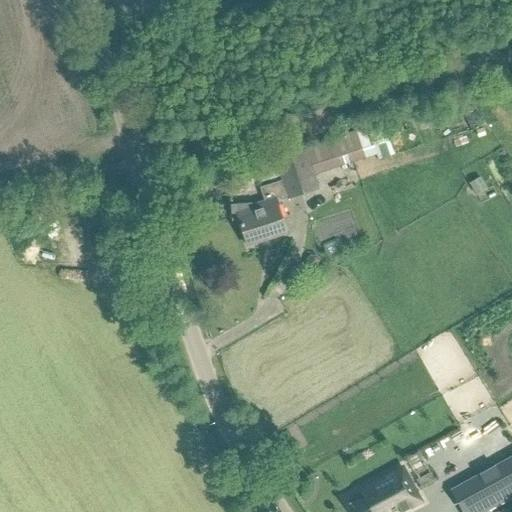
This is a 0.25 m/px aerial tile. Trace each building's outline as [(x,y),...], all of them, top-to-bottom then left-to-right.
[(456,129),(459,148),(477,145),(474,126),(456,129)] [(364,158),(355,130),(304,146),(305,150),(274,159),(271,150),(253,156),(260,181),(280,175),(281,181),(259,188),(264,202),(251,206),(251,204),(230,205),(231,221),(239,221),(246,246),(285,233),(274,199),(286,195),(287,198),(318,188),(314,174),(364,158)] [(475,194),(486,187),(479,177),(468,184),(475,194)] [(357,450),(323,465),(332,486),(366,471),(357,450)] [(461,511),(482,511),(511,496),(511,454),(449,489),(461,511)] [(435,511),(451,503),(443,488),(427,460),(409,470),(425,498),(432,511),(435,511)] [(400,511),(421,501),(403,468),(362,490),(364,494),(350,502),(354,511),(400,511)]
